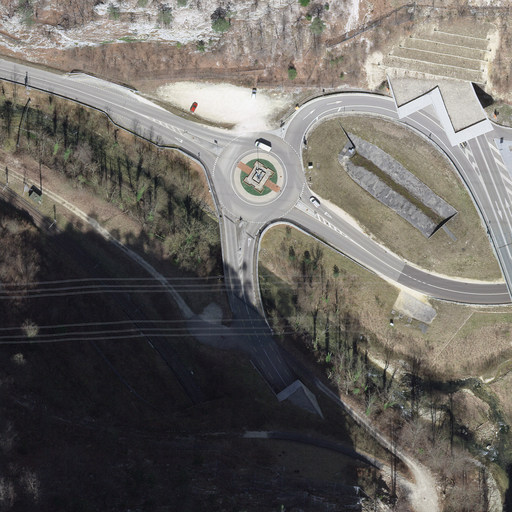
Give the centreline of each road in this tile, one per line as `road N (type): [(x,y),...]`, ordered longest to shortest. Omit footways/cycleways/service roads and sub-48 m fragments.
road 1 (track): [(0,390),(86,426),(140,435),(294,435),(367,457),(435,511)]
road 2 (trunk): [(286,153),(305,116),(331,103),(377,103),(409,114),(453,149),(511,259)]
road 3 (track): [(0,167),(138,254),(217,327),(257,336)]
road 4 (track): [(436,511),(428,477),(276,343),(257,336)]
road 5 (trunk): [(511,231),(414,0)]
road 6 (primary): [(244,298),(261,347),(353,511)]
road 7 (tertiary): [(359,245),(437,287),(511,292)]
road 8 (primary): [(0,68),(125,107)]
